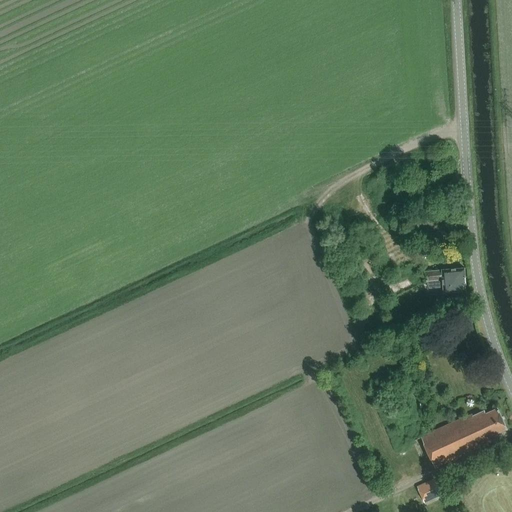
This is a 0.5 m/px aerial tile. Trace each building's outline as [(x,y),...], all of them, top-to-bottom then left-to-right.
[(352,265),(358,276),(364,273),(359,262),(352,265)] [(465,268),(424,271),(427,278),(428,280),(426,280),(426,281),(429,288),(443,287),(444,293),(447,293),(447,294),(453,294),(453,292),(467,291),(466,279),(465,268)] [(364,282),(353,286),(355,292),(366,288),(364,282)] [(447,297),(439,298),(440,305),(448,304),(447,297)] [(366,315),(357,318),(360,325),(369,321),(368,321),(366,315)] [(468,399),(466,406),(473,407),(475,400),(468,399)] [(472,414),(422,438),(436,468),(498,439),(495,433),(507,427),(498,409),(486,414),(485,412),(473,417),(472,414)] [(440,476),(416,486),(424,504),(447,493),(440,476)]
